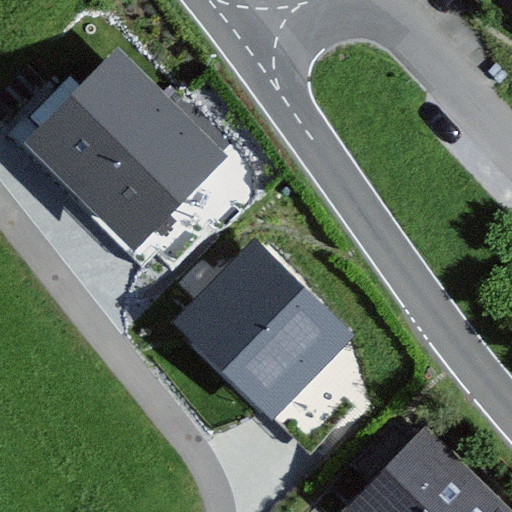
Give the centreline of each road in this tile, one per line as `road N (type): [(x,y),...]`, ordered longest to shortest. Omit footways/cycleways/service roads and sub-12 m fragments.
road 1 (tertiary): [(242,41),(511,410)]
road 2 (residential): [(511,141),(380,0)]
